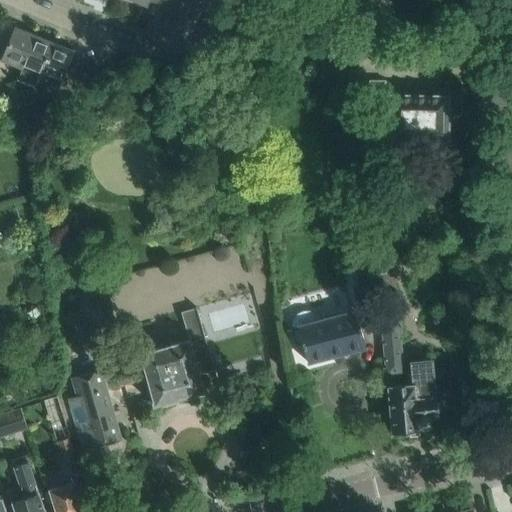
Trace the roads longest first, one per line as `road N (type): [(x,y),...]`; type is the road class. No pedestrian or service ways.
road 1 (residential): [(283,511),(511,454)]
road 2 (residential): [(15,0),(151,52),(175,41),(197,0)]
